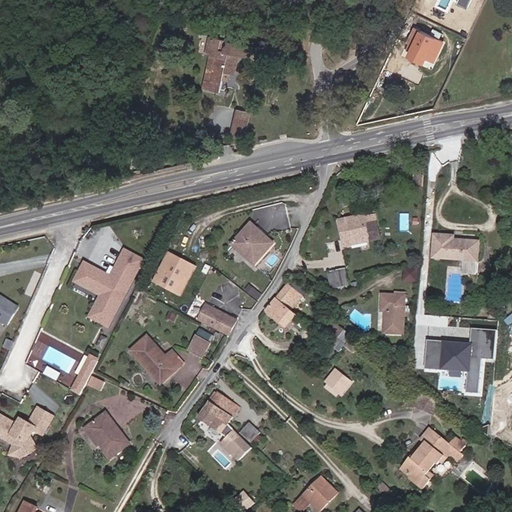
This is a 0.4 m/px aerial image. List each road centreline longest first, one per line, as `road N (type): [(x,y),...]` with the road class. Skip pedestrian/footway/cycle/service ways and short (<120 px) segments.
road 1 (unknown): [(354,488),(224,357),(243,351),(332,422),(429,415)]
road 2 (secondary): [(333,142),(0,224)]
road 3 (residential): [(170,430),(284,269),(327,159)]
road 4 (secondary): [(0,230),(209,184)]
road 5 (secondary): [(327,159),(511,119)]
road 6 (unknown): [(179,418),(131,404),(92,404),(72,432),(76,479)]
road 7 (secondary): [(209,184),(326,152),(333,142)]
road 8 (unknown): [(287,263),(337,295),(400,270)]
road 9 (residential): [(320,79),(390,37),(408,0)]
road 10 (secondary): [(209,184),(327,159)]
